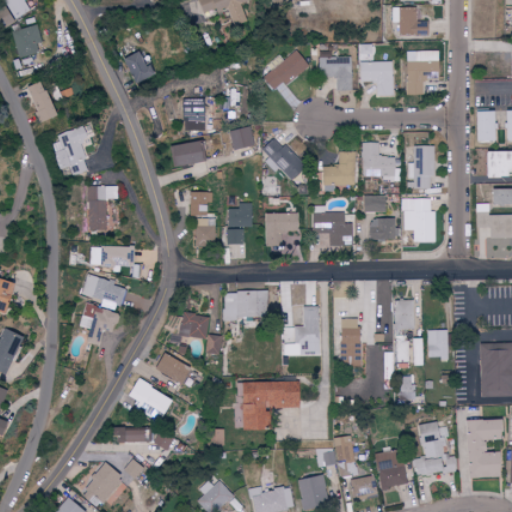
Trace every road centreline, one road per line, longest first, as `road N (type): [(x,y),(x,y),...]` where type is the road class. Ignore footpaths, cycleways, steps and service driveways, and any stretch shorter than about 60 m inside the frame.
road 1 (residential): [(10,511),(46,409),(52,234),(39,159),(0,78)]
road 2 (tertiary): [(511,265),(179,274)]
road 3 (residential): [(179,274),(129,99),(78,0)]
road 4 (tertiary): [(23,511),(75,453),(179,274)]
road 5 (residential): [(459,267),(460,0)]
road 6 (residential): [(315,120),(456,118)]
